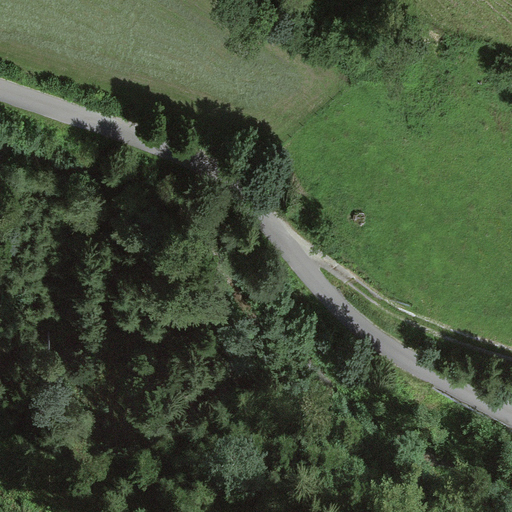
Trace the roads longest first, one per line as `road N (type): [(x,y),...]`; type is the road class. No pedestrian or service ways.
road 1 (unclassified): [(0,87),(171,152),(276,227),(304,266),(384,342),(511,414)]
road 2 (track): [(511,354),(402,317),(276,227)]
